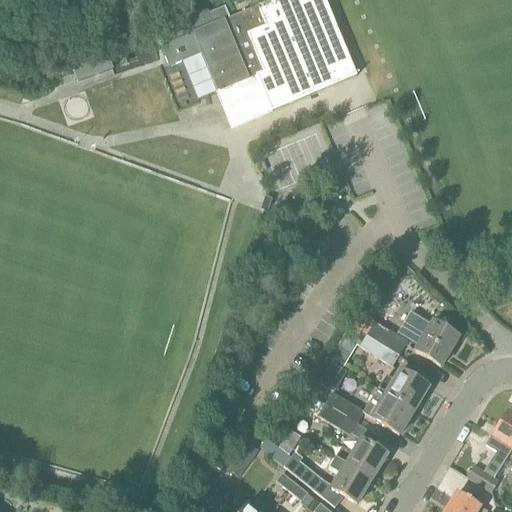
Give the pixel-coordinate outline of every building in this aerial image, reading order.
[(207,12),(155,34),(168,66),(169,68),(201,54),(218,93),(218,94),(233,88),(247,122),(270,112),(271,114),(357,78),(324,0),(276,0),(230,20),(225,9),(208,15),(207,12)] [(107,57),(73,69),(78,85),(112,72),(107,57)] [(267,214),(270,207),(262,204),(260,211),(260,212),(262,212),(267,214)] [(377,315),(390,322),(399,305),(386,298),(377,315)] [(366,338),(399,358),(407,345),(374,325),(366,338)] [(440,370),(458,341),(433,325),(415,354),(440,370)] [(392,370),(399,358),(366,338),(359,350),(392,370)] [(337,368),(346,354),(333,346),(324,361),(337,368)] [(319,386),(333,395),(346,374),(332,366),(319,386)] [(378,392),(414,414),(428,391),(400,373),(393,383),(386,379),(378,392)] [(414,414),(378,392),(377,392),(369,405),(377,410),(370,420),(399,438),(414,414)] [(325,407),(357,427),(364,415),(331,395),(325,407)] [(350,439),(357,427),(325,407),(317,419),(350,439)] [(511,453),(511,450),(511,417),(507,414),(490,440),(511,453)] [(336,461),(371,482),(386,458),(360,442),(351,456),(342,450),(336,461)] [(227,473),(238,481),(258,453),(247,445),(227,473)] [(303,461),(295,455),(283,470),(314,494),(323,483),(300,465),(303,461)] [(357,507),(371,482),(336,461),(329,472),(338,478),(330,491),(357,507)] [(466,481),(478,489),(486,476),(474,468),(466,481)] [(276,484),(288,494),(295,486),(282,476),(276,484)] [(478,489),(491,496),(498,484),(486,476),(478,489)] [(511,511),(511,482),(496,507),(504,511),(511,511)] [(288,494),(301,505),(308,497),(295,486),(288,494)] [(272,506),(278,511),(286,511),(293,504),(282,495),(272,506)] [(446,511),(477,511),(480,509),(457,495),(446,511)]
